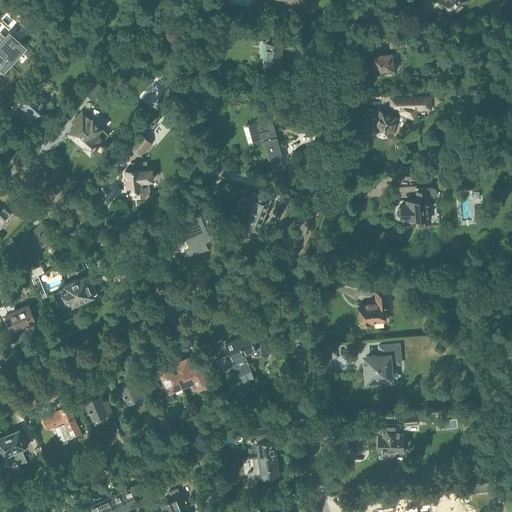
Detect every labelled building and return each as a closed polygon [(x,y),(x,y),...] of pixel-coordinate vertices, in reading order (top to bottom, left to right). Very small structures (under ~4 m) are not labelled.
[(439,0),(450,14),(469,0),(468,0),(439,0)] [(0,32),(0,73),(2,71),(4,72),(27,46),(10,31),(5,36),(1,32),(0,32)] [(406,32),(392,33),(389,34),(390,49),(395,49),(407,47),(406,32)] [(275,43),(267,42),(265,64),(280,65),(281,48),(295,47),(295,41),(282,42),(276,41),(275,43)] [(375,71),(376,71),(376,73),(378,75),(383,75),(385,73),(394,72),(393,52),(374,54),(374,63),(372,63),(373,70),(375,70),(375,71)] [(32,86),(31,87),(36,91),(45,82),(41,77),(32,86)] [(84,91),(94,100),(105,89),(94,79),(84,91)] [(484,86),(465,88),(465,97),(485,95),(484,86)] [(34,91),(22,105),(34,117),(35,116),(39,119),(43,115),(39,111),(47,103),(39,95),(36,92),(34,91)] [(431,110),(431,98),(400,98),(400,114),(413,114),(413,110),(431,110)] [(383,137),(387,136),(387,135),(393,137),(400,117),(397,116),(397,113),(387,109),(387,110),(383,109),(382,110),(381,110),(375,131),(376,131),(376,132),(378,135),(383,137)] [(92,120),(82,112),(76,119),(79,122),(70,132),(78,141),(80,139),(83,142),(82,143),(85,145),(83,147),(91,154),(97,147),(102,151),(108,144),(96,133),(102,127),(93,119),(92,120)] [(265,142),(271,165),(272,165),(274,170),(284,167),(282,162),(283,162),(281,156),(283,155),(277,136),(275,137),(274,133),(275,133),(270,115),(271,115),(271,114),(259,121),(248,124),(248,126),(250,125),(255,144),(265,142)] [(142,134),(130,146),(140,155),(151,143),(142,134)] [(126,185),(127,191),(140,189),(141,198),(151,197),(148,176),(147,161),(137,162),(138,169),(125,170),(127,185),(126,185)] [(229,166),(215,161),(210,173),(224,179),(229,166)] [(475,167),(460,168),(461,177),(476,176),(475,167)] [(399,216),(400,216),(401,216),(402,216),(402,221),(413,220),(413,219),(418,219),(419,222),(429,221),(427,198),(432,198),(433,198),(434,197),(435,196),(436,195),(437,194),(437,193),(437,192),(437,191),(437,190),(436,189),(436,188),(435,187),(434,186),(433,186),(432,186),(421,187),(421,191),(416,191),(417,199),(406,200),(407,204),(401,205),(401,208),(400,208),(399,208),(398,209),(397,210),(397,211),(397,212),(397,213),(397,214),(398,215),(399,216)] [(242,228),(251,232),(252,228),(257,230),(270,198),(252,190),(248,199),(242,197),(240,202),(239,202),(238,205),(239,206),(236,211),(242,213),(239,222),(243,224),(242,228)] [(210,207),(204,196),(192,201),(198,213),(210,207)] [(0,227),(6,220),(5,219),(10,213),(4,207),(0,211),(0,227)] [(186,239),(190,249),(187,250),(190,257),(208,249),(204,241),(209,239),(207,236),(201,223),(202,222),(198,213),(193,216),(169,226),(177,243),(186,239)] [(24,249),(29,243),(31,245),(28,249),(34,255),(38,250),(44,244),(46,246),(48,246),(50,243),(50,241),(48,239),(54,232),(49,228),(50,226),(50,224),(48,221),(45,221),(44,223),(42,222),(29,236),(26,233),(17,243),(24,249)] [(58,266),(61,274),(62,274),(66,283),(80,278),(77,272),(79,271),(75,260),(58,266)] [(32,283),(24,265),(16,268),(24,286),(32,283)] [(42,265),(28,271),(31,278),(45,272),(42,265)] [(57,290),(63,302),(70,299),(72,304),(94,295),(97,294),(97,292),(95,286),(93,285),(90,286),(86,275),(80,278),(66,283),(64,285),(64,287),(57,290)] [(363,327),(364,328),(365,328),(366,328),(367,328),(368,328),(369,327),(370,326),(371,325),(371,324),(386,322),(385,318),(386,318),(385,311),(389,311),(389,306),(388,290),(375,291),(375,303),(366,304),(366,303),(359,304),(359,308),(358,308),(359,321),(360,321),(361,325),(362,325),(362,326),(363,327)] [(14,301),(0,306),(0,311),(6,326),(10,324),(14,334),(25,329),(17,309),(14,301)] [(36,312),(32,303),(17,309),(25,329),(37,324),(33,313),(36,312)] [(465,304),(449,305),(450,314),(465,313),(465,304)] [(250,332),(238,338),(245,355),(252,352),(252,354),(253,355),(255,356),(256,356),(269,355),(267,325),(257,326),(257,332),(256,333),(251,335),(250,332)] [(230,353),(216,359),(222,375),(234,370),(236,369),(239,374),(251,369),(249,363),(245,355),(238,338),(225,343),(230,353)] [(380,355),(367,356),(368,369),(366,370),(367,382),(383,380),(382,378),(392,377),(391,364),(401,363),(399,343),(379,345),(380,355)] [(187,357),(172,363),(182,387),(197,381),(199,387),(208,383),(200,365),(192,369),(187,357)] [(165,388),(161,389),(155,392),(160,406),(174,400),(171,392),(182,387),(172,363),(172,364),(173,367),(165,370),(166,372),(162,374),(165,383),(163,384),(165,388)] [(137,386),(135,380),(120,386),(128,403),(146,395),(142,385),(137,386)] [(54,391),(57,398),(68,393),(65,386),(54,391)] [(103,400),(100,394),(85,401),(93,420),(112,412),(107,399),(103,400)] [(25,404),(28,411),(38,407),(35,400),(25,404)] [(501,404),(491,405),(492,414),(502,414),(501,404)] [(47,428),(48,429),(54,426),(60,441),(70,437),(82,432),(77,422),(78,421),(77,420),(76,420),(75,417),(78,416),(75,409),(71,410),(69,405),(60,409),(60,410),(53,413),(51,412),(49,414),(48,415),(43,417),(43,418),(42,418),(46,429),(47,428)] [(171,433),(162,411),(156,414),(165,435),(171,433)] [(419,424),(418,412),(403,413),(404,425),(419,424)] [(391,456),(393,456),(394,455),(395,453),(395,452),(403,452),(404,435),(400,435),(400,424),(382,424),(382,431),(384,431),(384,434),(379,434),(379,436),(378,438),(378,448),(379,449),(388,449),(388,453),(389,455),(391,456)] [(275,440),(273,440),(272,434),(266,435),(265,426),(245,429),(247,442),(256,441),(256,443),(258,456),(277,453),(277,452),(278,451),(277,446),(276,446),(275,440)] [(133,440),(128,427),(119,430),(125,443),(133,440)] [(8,434),(18,457),(17,457),(20,465),(27,461),(22,450),(28,447),(21,429),(8,434)] [(0,437),(0,451),(3,458),(10,455),(12,460),(17,457),(18,457),(8,434),(0,437)] [(44,457),(40,448),(34,450),(38,459),(44,457)] [(247,472),(248,478),(243,478),(245,491),(260,489),(258,478),(280,475),(277,453),(258,456),(258,457),(252,458),(254,468),(251,472),(247,472)] [(207,456),(197,458),(198,465),(208,463),(207,456)] [(139,503),(131,486),(120,491),(128,508),(132,506),(133,507),(138,505),(137,504),(139,503)] [(21,490),(25,500),(33,497),(29,487),(21,490)] [(162,509),(162,511),(171,511),(188,505),(183,493),(180,494),(177,488),(170,491),(173,498),(161,503),(163,508),(162,509)] [(51,493),(54,499),(62,496),(59,490),(51,493)] [(128,508),(120,491),(109,496),(116,511),(118,511),(121,511),(122,511),(126,510),(126,509),(128,508)] [(116,511),(109,496),(97,501),(102,511),(116,511)] [(102,511),(97,501),(86,506),(88,511),(102,511)]
